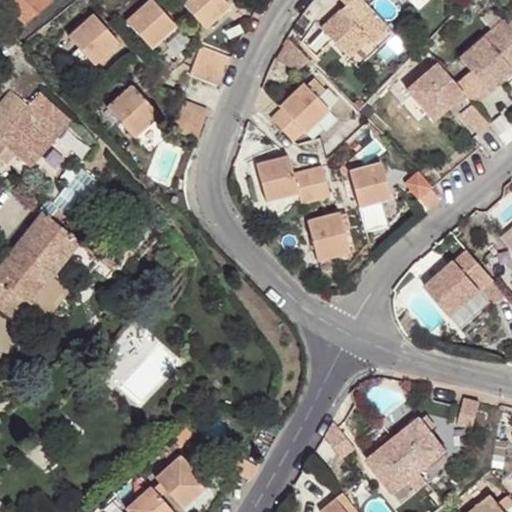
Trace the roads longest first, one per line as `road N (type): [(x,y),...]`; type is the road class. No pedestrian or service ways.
road 1 (residential): [(283,0),(265,22),(210,158),(209,187),(217,211),(273,275),(351,337)]
road 2 (residential): [(511,162),(389,269),(351,337)]
road 3 (residential): [(351,337),(250,511)]
road 4 (residential): [(351,337),(511,387)]
